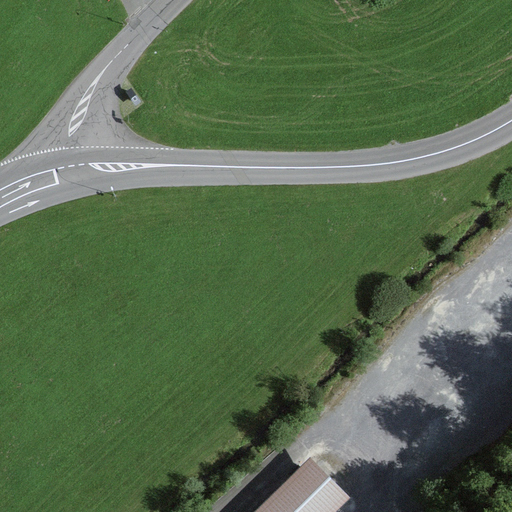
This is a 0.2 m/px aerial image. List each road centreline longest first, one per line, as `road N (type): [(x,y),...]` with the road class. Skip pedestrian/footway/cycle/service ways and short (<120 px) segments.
road 1 (tertiary): [(55,173),(368,170),(447,154),(511,122)]
road 2 (unclassified): [(55,173),(95,82),(173,0)]
